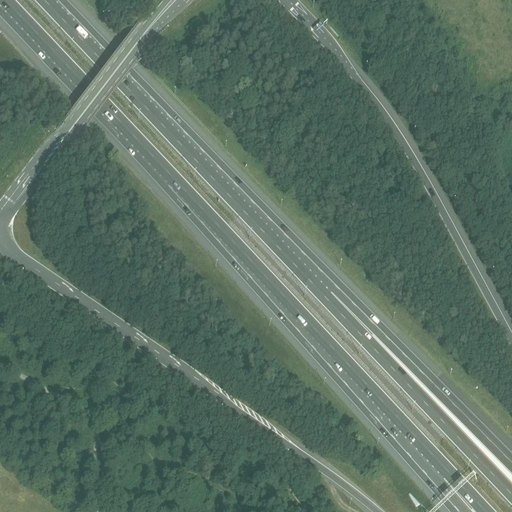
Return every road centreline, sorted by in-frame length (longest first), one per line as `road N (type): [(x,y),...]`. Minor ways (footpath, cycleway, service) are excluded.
road 1 (motorway): [(3,0),(438,463)]
road 2 (motorway): [(0,247),(378,511)]
road 3 (motorway): [(511,338),(380,110),(286,0)]
road 4 (motorway): [(322,294),(49,0)]
road 5 (motorway): [(511,494),(322,294)]
road 6 (motorway): [(511,462),(402,352),(322,294)]
road 7 (secondary): [(64,137),(145,31)]
